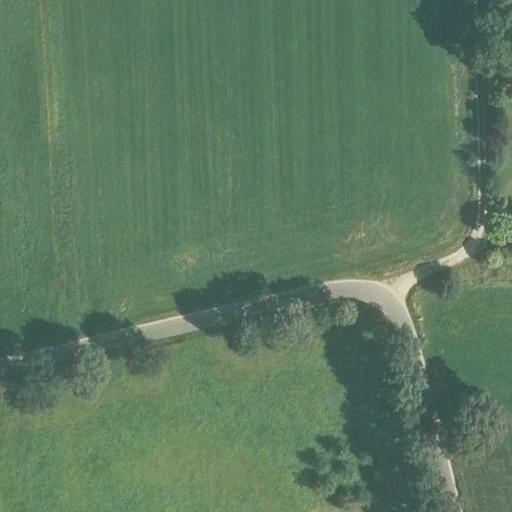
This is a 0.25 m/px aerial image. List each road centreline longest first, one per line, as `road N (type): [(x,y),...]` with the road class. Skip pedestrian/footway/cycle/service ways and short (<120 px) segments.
road 1 (unclassified): [(452,511),(404,325),(371,294),(335,291),(0,368)]
road 2 (track): [(487,0),(483,228),(470,258),(382,300)]
